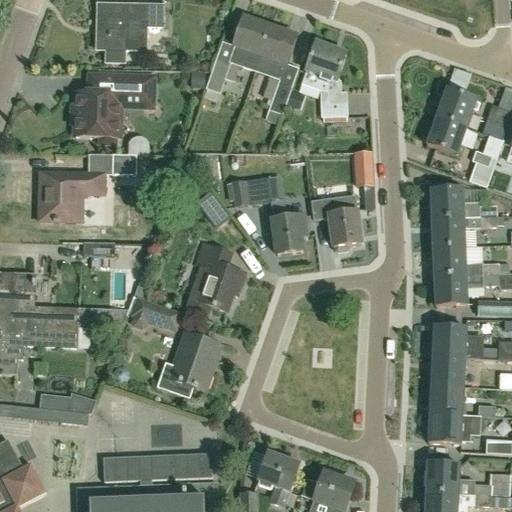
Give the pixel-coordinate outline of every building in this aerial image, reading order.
[(97,54),(104,54),(104,68),(126,68),(126,56),(147,56),(147,32),(164,33),(165,8),(127,7),(125,9),(98,9),(97,54)] [(255,76),(270,32),(243,23),(233,51),(234,51),(229,66),(239,70),(255,76)] [(285,67),(287,68),(297,41),(270,32),(255,76),(269,81),(269,80),(279,83),(285,67)] [(320,95),(321,108),(321,122),(347,120),(346,107),(341,107),(340,86),(336,84),(346,58),(314,47),(305,74),(306,74),(301,88),(320,95)] [(206,92),(219,96),(228,70),(215,65),(206,92)] [(87,79),(86,97),(82,97),(81,107),(77,107),(77,111),(73,111),(72,127),(76,127),(76,141),(101,142),(101,148),(116,149),(116,143),(120,143),(121,111),(154,113),(155,81),(87,79)] [(273,100),(268,115),(282,120),(286,108),(290,95),(292,91),(278,87),(273,100)] [(436,121),(467,132),(477,104),(446,93),(436,121)] [(507,133),(511,119),(511,116),(511,111),(511,96),(503,94),(497,111),(491,109),(482,137),(502,144),(506,133),(507,133)] [(457,160),(467,132),(436,121),(426,149),(457,160)] [(471,166),(475,167),(469,185),(486,191),(496,163),(475,155),(471,166)] [(146,161),(136,160),(136,159),(112,159),(112,179),(136,179),(136,175),(146,175),(146,161)] [(105,179),(88,178),(41,178),(40,226),(83,227),(83,199),(105,199),(105,179)] [(268,183),(232,188),(234,206),(235,212),(270,207),(270,206),(268,183)] [(374,190),(364,191),(365,214),(375,213),(374,190)] [(432,224),(497,221),(496,210),(480,210),(480,206),(463,207),(463,193),(430,195),(432,224)] [(356,199),(311,205),(314,225),(329,223),(333,252),(334,252),(335,255),(337,257),(347,256),(349,253),(349,250),(361,248),(357,219),(358,219),(356,199)] [(270,206),(270,207),(277,260),(302,256),(300,242),(306,241),(303,221),(285,224),(283,204),(270,206)] [(466,251),(465,233),(497,231),(497,221),(432,224),(433,253),(466,251)] [(114,261),(114,247),(83,246),(83,261),(114,261)] [(207,326),(211,311),(225,317),(234,294),(238,295),(244,278),(225,271),(229,258),(203,249),(196,270),(207,274),(201,289),(195,287),(189,303),(187,306),(183,318),(207,326)] [(466,251),(433,253),(435,282),(500,279),(499,267),(483,268),(483,267),(467,268),(466,251)] [(0,329),(79,333),(79,313),(35,311),(24,311),(25,297),(36,298),(37,279),(0,277),(0,286),(0,329)] [(484,289),(500,288),(500,293),(511,292),(511,278),(500,279),(435,282),(436,311),(469,309),(468,291),(484,290),(484,289)] [(129,314),(128,317),(131,318),(130,319),(133,320),(132,325),(133,329),(142,332),(146,331),(149,325),(150,326),(175,335),(181,317),(156,309),(134,300),(129,314)] [(480,306),(480,319),(511,318),(511,304),(510,304),(510,306),(480,306)] [(0,378),(17,380),(18,362),(14,362),(15,350),(78,353),(79,333),(0,329),(0,378)] [(434,331),(433,361),(465,362),(481,363),(498,363),(498,355),(498,351),(481,351),(482,340),(466,339),(466,333),(434,331)] [(189,403),(193,392),(203,395),(219,350),(185,338),(174,370),(165,367),(157,391),(189,403)] [(500,361),(511,361),(511,350),(500,350),(500,361)] [(464,391),(465,362),(433,361),(432,390),(464,391)] [(499,393),(511,393),(511,378),(500,377),(499,393)] [(274,399),(296,408),(304,389),(281,380),(274,399)] [(462,420),(464,391),(432,390),(430,419),(462,420)] [(62,415),(88,418),(91,418),(96,405),(71,397),(71,401),(41,397),(39,413),(62,415)] [(480,421),(495,422),(495,410),(478,409),(477,421),(480,421)] [(87,429),(88,418),(62,415),(60,426),(87,429)] [(477,421),(462,420),(430,419),(429,448),(461,449),(461,445),(469,445),(470,438),(479,438),(480,421),(477,421)] [(8,443),(0,447),(0,511),(19,511),(46,497),(30,467),(22,471),(8,443)] [(511,445),(486,443),(485,457),(511,458),(511,445)] [(300,469),(268,457),(257,486),(259,487),(258,490),(271,494),(272,491),(275,492),(271,504),(284,508),(288,497),(290,498),(300,469)] [(217,511),(217,488),(212,488),(153,490),(153,484),(212,481),(211,458),(104,462),(105,486),(140,485),(140,491),(105,492),(76,493),(76,511),(217,511)] [(459,487),(460,470),(460,469),(446,468),(427,467),(426,496),(459,498),(459,487)] [(343,511),(344,510),(345,510),(353,488),(339,483),(340,480),(339,477),(331,474),(328,476),(327,479),(324,478),(311,511),(343,511)] [(490,478),(489,490),(474,489),(474,498),(491,499),(509,500),(510,479),(490,478)] [(426,496),(425,511),(467,511),(467,509),(490,510),(491,499),(474,498),(459,498),(426,496)] [(256,511),(257,498),(240,498),(240,511),(256,511)]
